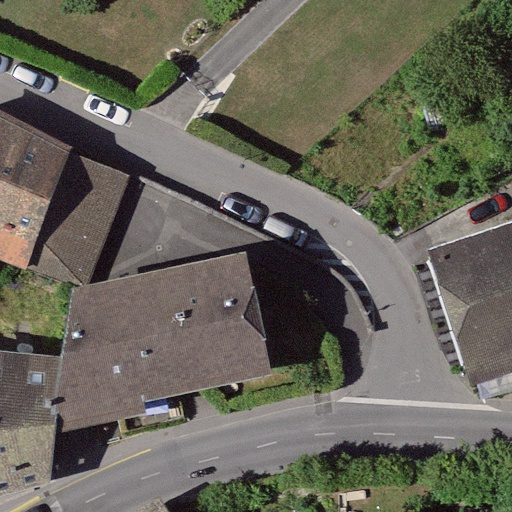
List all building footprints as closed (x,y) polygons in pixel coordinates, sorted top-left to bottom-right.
[(25,263),(67,153),(69,147),(0,112),(0,259),(22,268),(25,263)] [(25,263),(84,285),(126,176),(67,153),(25,263)] [(511,233),(438,257),(478,379),(511,367),(511,233)] [(270,373),(243,251),(84,285),(74,287),(65,358),(57,427),(141,413),(140,401),(270,373)] [(57,427),(65,358),(0,351),(0,488),(47,478),(57,427)] [(165,511),(156,498),(127,511),(165,511)]
